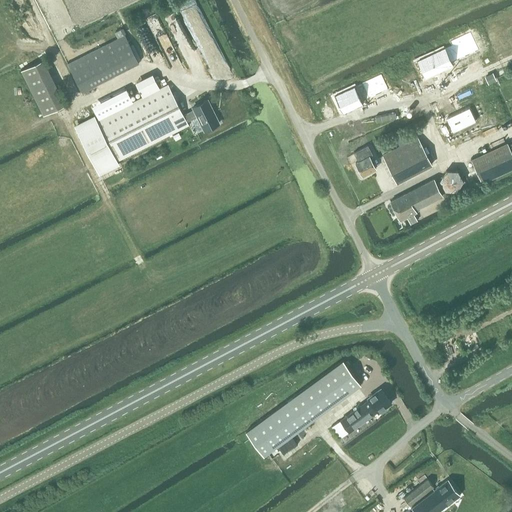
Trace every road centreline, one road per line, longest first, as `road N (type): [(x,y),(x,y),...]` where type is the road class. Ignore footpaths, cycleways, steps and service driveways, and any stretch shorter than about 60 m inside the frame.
road 1 (unclassified): [(0,498),(289,346),(397,318)]
road 2 (primary): [(0,475),(374,275)]
road 3 (unclassified): [(374,275),(234,0)]
road 4 (primary): [(374,275),(511,203)]
